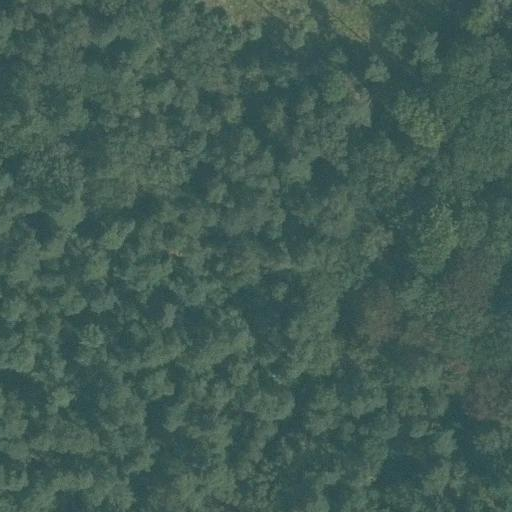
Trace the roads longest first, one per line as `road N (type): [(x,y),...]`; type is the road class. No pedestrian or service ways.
road 1 (track): [(0,35),(511,331)]
road 2 (track): [(511,5),(366,260),(284,434),(214,511)]
